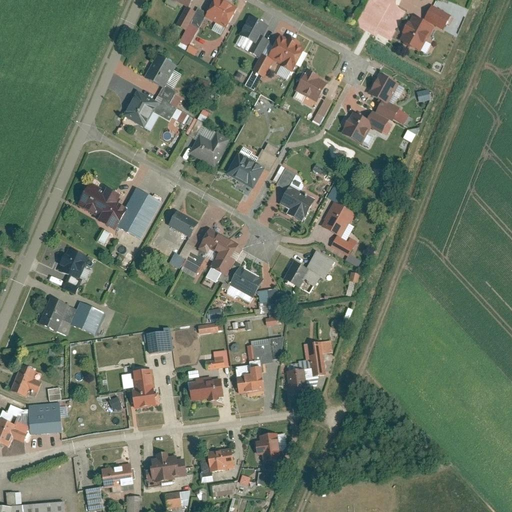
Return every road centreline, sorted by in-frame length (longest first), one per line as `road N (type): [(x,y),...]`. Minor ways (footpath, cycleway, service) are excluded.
road 1 (track): [(293,511),(502,0)]
road 2 (residential): [(0,465),(87,442),(295,412),(332,416)]
road 3 (unclassified): [(88,131),(0,330)]
road 4 (residential): [(88,131),(264,231)]
road 5 (unclassified): [(143,0),(88,131)]
road 6 (residential): [(250,0),(355,61),(357,73)]
